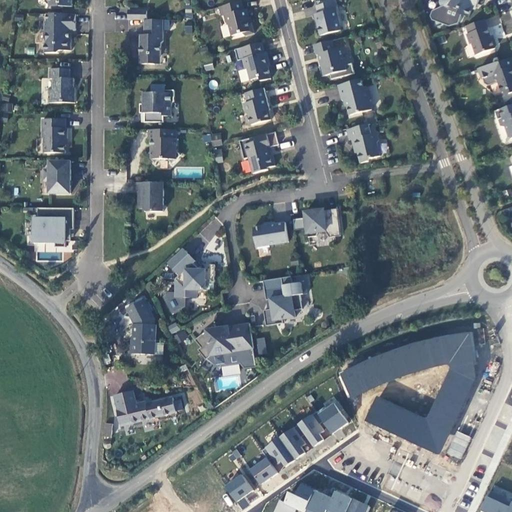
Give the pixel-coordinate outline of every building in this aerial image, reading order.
[(39,0),(40,6),(42,8),(55,8),(55,10),(67,10),(67,1),(66,1),(65,0),(39,0)] [(470,0),(436,0),(433,9),(436,13),(441,15),(443,12),(453,16),(451,19),(462,23),(467,9),(471,11),(474,2),(470,1),(470,0)] [(236,5),(214,11),(216,20),(219,19),(221,27),(223,28),(226,40),(237,37),(240,39),(249,37),(246,26),(243,27),(242,21),(243,21),(241,12),(238,13),(236,5)] [(309,18),(315,39),(335,34),(328,5),(310,9),(312,17),(309,18)] [(141,13),(122,13),(122,24),(139,24),(141,24),(141,13)] [(71,18),(42,18),(42,25),(40,25),(39,34),(42,36),(42,44),(39,46),(39,57),(53,57),(55,54),(65,55),(66,42),(64,42),(65,34),(70,34),(71,18)] [(141,24),(139,24),(139,39),(134,39),(134,58),(136,58),(136,68),(155,68),(155,47),(157,45),(158,24),(141,24)] [(486,45),(479,25),(460,32),(462,39),(460,40),(464,50),(466,49),(470,61),(489,54),(491,51),(489,46),(486,45)] [(325,78),(326,83),(349,77),(346,66),(340,68),(336,52),(329,53),(327,44),(308,49),(311,59),(313,58),(316,70),(314,70),(316,80),(325,78)] [(256,46),(229,53),(232,64),(237,63),(239,72),(242,72),(245,84),(255,81),(255,85),(265,82),(261,67),(264,66),(261,56),(259,57),(256,46)] [(511,86),(511,82),(506,64),(472,75),(475,85),(476,84),(478,90),(481,91),(492,88),(496,99),(502,96),(503,100),(511,97),(511,89),(511,87),(511,86)] [(64,72),(44,72),(44,82),(48,82),(48,93),(43,93),(43,107),(70,107),(70,97),(68,97),(68,82),(64,82),(64,72)] [(208,88),(216,90),(218,82),(210,79),(208,88)] [(340,103),(344,119),(366,113),(360,90),(358,90),(356,83),(332,89),(336,104),(340,103)] [(158,88),(147,88),(147,96),(138,96),(138,108),(134,107),(134,117),(139,117),(139,126),(158,126),(158,120),(166,120),(166,108),(169,105),(169,94),(158,94),(158,88)] [(259,92),(240,97),(242,106),(238,107),(241,117),(243,119),(246,128),(266,123),(263,114),(265,114),(259,92)] [(0,110),(12,112),(13,104),(8,103),(9,96),(0,94),(0,110)] [(511,109),(488,117),(491,126),(493,125),(495,132),(499,133),(503,142),(506,144),(511,142),(511,109)] [(60,123),(37,123),(37,142),(38,142),(38,157),(60,157),(60,142),(62,142),(62,132),(60,132),(60,123)] [(351,151),(355,167),(363,165),(365,162),(375,160),(372,147),(373,144),(371,136),(365,138),(363,128),(341,133),(344,144),(346,143),(348,152),(351,151)] [(211,141),(212,147),(222,145),(220,133),(203,136),(204,142),(211,141)] [(146,142),(146,154),(141,158),(150,167),(154,163),(162,163),(167,167),(175,159),(169,152),(171,150),(171,134),(143,134),(143,142),(146,142)] [(262,138),(234,145),(238,163),(244,161),(247,177),(263,174),(262,172),(270,170),(267,158),(264,159),(262,151),(265,151),(262,138)] [(66,165),(44,164),(44,174),(38,174),(38,185),(44,185),(43,197),(65,198),(66,165)] [(158,186),(132,186),(132,196),(133,196),(133,213),(139,213),(139,216),(158,216),(158,186)] [(69,212),(32,212),(32,219),(29,219),(29,239),(26,239),(26,245),(29,245),(29,247),(40,248),(40,245),(50,245),(50,252),(61,252),(61,245),(65,245),(65,234),(69,234),(69,212)] [(311,214),(300,216),(303,241),(311,240),(313,236),(321,235),(324,241),(335,240),(332,212),(318,214),(318,217),(315,217),(311,214)] [(280,226),(248,232),(251,252),(283,246),(280,226)] [(199,274),(194,273),(188,267),(190,265),(178,253),(163,267),(174,279),(170,283),(170,301),(181,302),(181,293),(200,294),(200,286),(209,286),(209,268),(200,268),(199,274)] [(261,330),(278,327),(278,323),(290,321),(289,314),(297,313),(295,299),(302,298),(300,286),(287,288),(286,281),(258,285),(262,314),(258,314),(261,330)] [(137,306),(120,314),(126,330),(125,351),(123,353),(122,361),(144,364),(146,333),(145,333),(145,328),(137,306)] [(176,323),(168,326),(171,334),(179,331),(176,323)] [(224,335),(217,336),(210,328),(191,344),(197,351),(194,354),(202,364),(207,359),(224,357),(224,361),(235,359),(235,355),(249,353),(245,328),(223,331),(224,335)] [(174,335),(177,343),(188,339),(185,331),(174,335)] [(258,354),(266,354),(265,338),(256,338),(258,354)] [(296,423),(311,447),(351,421),(336,398),(296,423)] [(118,410),(109,412),(113,428),(171,414),(170,410),(182,408),(179,400),(141,408),(140,405),(135,407),(134,401),(117,405),(118,410)] [(292,426),(263,449),(280,471),(309,447),(292,426)] [(446,453),(460,460),(471,438),(457,431),(446,453)] [(233,461),(241,456),(236,450),(229,455),(233,461)] [(248,469),(259,485),(277,472),(266,456),(248,469)] [(240,472),(223,487),(236,503),(254,488),(240,472)] [(366,511),(370,504),(334,491),(332,495),(298,483),(294,494),(287,491),(283,501),(278,499),(273,511),(366,511)] [(511,511),(511,500),(510,500),(509,504),(499,501),(503,489),(489,485),(481,511),(511,511)] [(430,494),(424,503),(436,511),(442,501),(430,494)]
